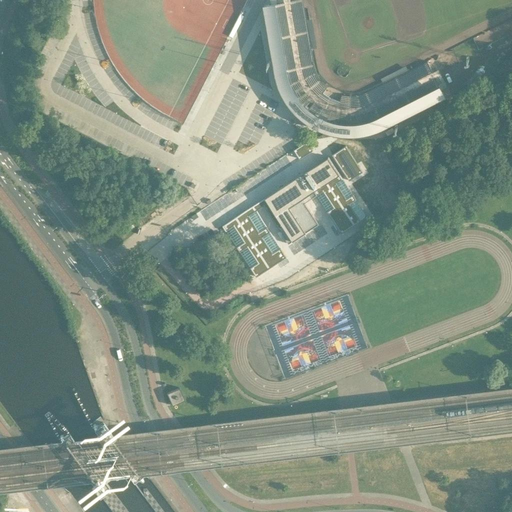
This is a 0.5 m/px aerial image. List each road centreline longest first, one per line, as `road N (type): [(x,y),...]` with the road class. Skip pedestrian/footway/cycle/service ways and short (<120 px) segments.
road 1 (tertiary): [(233,511),(156,420),(130,326),(97,275)]
road 2 (tertiary): [(82,286),(111,331),(129,409),(203,511)]
road 3 (unclassified): [(152,245),(214,305),(329,238)]
road 4 (unclassified): [(152,245),(289,160)]
road 5 (tertiary): [(97,275),(0,152)]
road 6 (tertiary): [(0,176),(82,286)]
